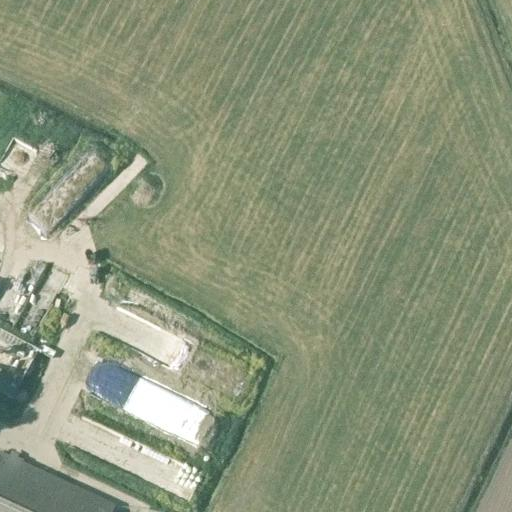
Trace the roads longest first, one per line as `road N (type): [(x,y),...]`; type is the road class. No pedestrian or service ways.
road 1 (track): [(29,450),(85,305),(80,272),(58,253),(10,250)]
road 2 (track): [(0,438),(131,511)]
